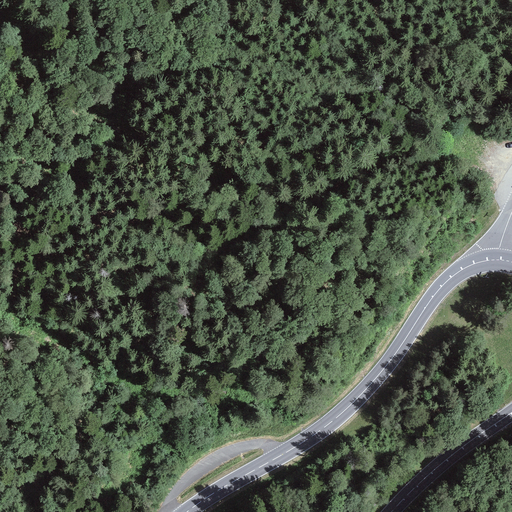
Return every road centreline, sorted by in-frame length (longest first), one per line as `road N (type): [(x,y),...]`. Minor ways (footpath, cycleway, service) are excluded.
road 1 (secondary): [(497,259),(451,276),(348,407),(187,511)]
road 2 (secondary): [(395,511),(445,460),(511,412)]
